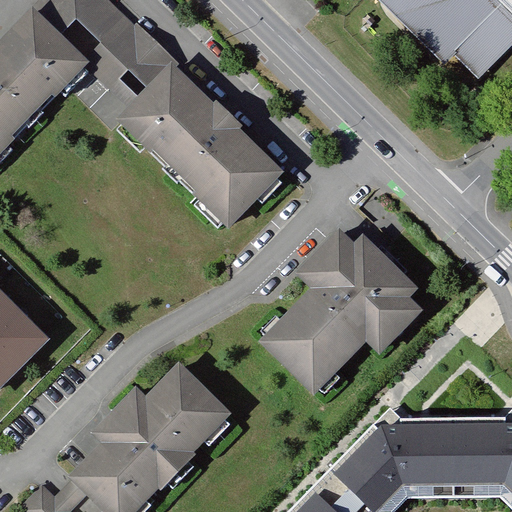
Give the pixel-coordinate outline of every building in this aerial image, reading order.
[(123,68),(115,68),(46,0),(36,0),(21,16),(73,68),(97,94),(123,68)] [(85,0),(46,0),(115,68),(123,68),(142,48),(125,32),(122,35),(85,0)] [(511,0),(376,0),(375,2),(394,20),(458,37),(485,63),(511,35),(511,0)] [(73,68),(21,16),(0,37),(0,136),(41,95),(43,98),(73,68)] [(485,63),(458,37),(394,20),(437,63),(446,54),(470,78),(485,63)] [(160,73),(109,125),(139,154),(142,152),(188,197),(185,199),(216,230),(267,178),(223,135),(226,132),(205,111),(202,114),(160,73)] [(355,267),(327,239),(287,279),(303,295),(269,329),(256,343),(251,347),(301,396),(305,391),(319,378),(353,343),(362,334),(375,347),(405,316),(378,290),(355,267)] [(360,261),(355,267),(378,290),(384,284),(360,261)] [(0,386),(44,342),(0,298),(0,386)] [(256,343),(269,329),(263,323),(249,337),(256,343)] [(367,356),(375,347),(362,334),(353,343),(367,356)] [(100,441),(67,475),(70,478),(80,488),(101,509),(104,511),(136,511),(149,499),(143,493),(153,482),(155,485),(186,454),(184,451),(221,413),(174,367),(141,400),(136,396),(95,436),(100,441)] [(325,383),(319,378),(305,391),(312,398),(325,383)] [(130,391),(91,431),(95,436),(136,396),(130,391)] [(510,511),(511,511),(511,424),(379,417),(284,511),(387,511),(401,498),(495,498),(510,511)] [(70,478),(49,500),(59,509),(80,488),(70,478)] [(36,487),(16,507),(21,511),(61,511),(59,509),(49,500),(36,487)]
